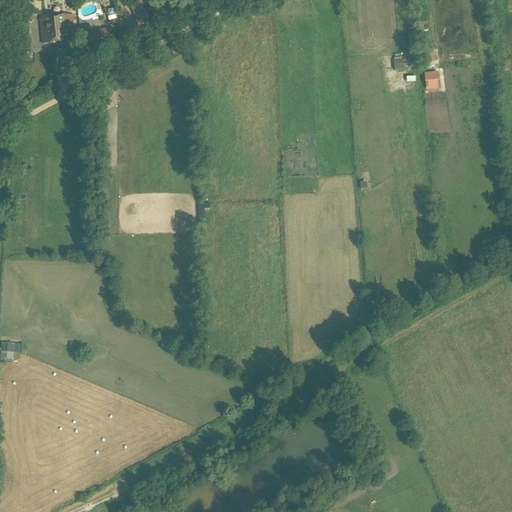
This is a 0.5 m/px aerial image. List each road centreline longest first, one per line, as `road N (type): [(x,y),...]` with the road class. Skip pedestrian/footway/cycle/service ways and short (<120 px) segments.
road 1 (track): [(511,269),(74,511)]
road 2 (track): [(0,125),(234,0)]
